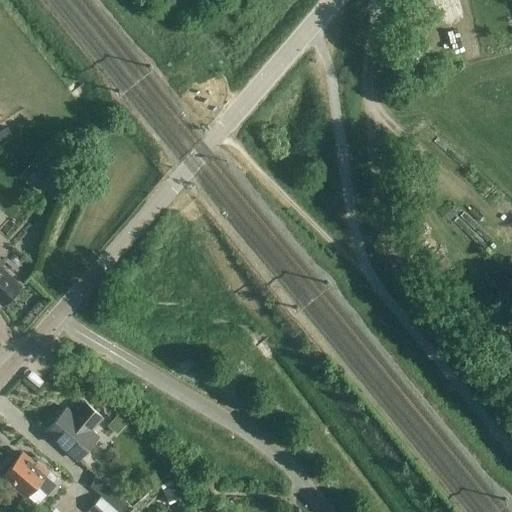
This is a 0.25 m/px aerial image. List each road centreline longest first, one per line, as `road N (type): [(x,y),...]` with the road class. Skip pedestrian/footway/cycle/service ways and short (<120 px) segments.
road 1 (unclassified): [(0,378),(335,0)]
road 2 (track): [(371,106),(395,268),(511,410)]
road 3 (track): [(220,131),(336,248),(363,265)]
